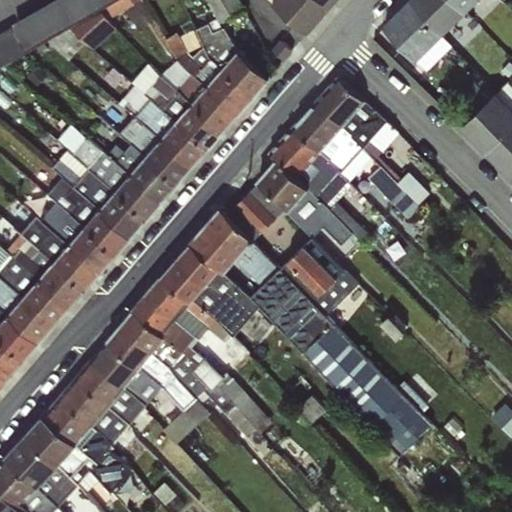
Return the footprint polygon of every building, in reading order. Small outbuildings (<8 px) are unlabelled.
[(307,33),(329,7),(320,0),(272,0),(271,2),(307,33)] [(444,32),(410,0),(386,25),(416,59),(444,32)] [(410,0),(444,32),(466,10),(455,0),(410,0)] [(476,0),(455,0),(466,10),(476,0)] [(204,47),(254,95),(270,77),(214,30),(200,37),(204,47)] [(254,95),(204,47),(192,56),(185,49),(177,59),(191,73),(240,111),(254,95)] [(224,130),(178,90),(149,62),(133,82),(208,147),(224,130)] [(240,111),(191,73),(178,90),(224,130),(240,111)] [(338,75),(315,101),(371,155),(388,172),(393,168),(380,155),(400,130),(338,75)] [(208,147),(133,82),(123,95),(129,100),(124,106),(134,117),(192,166),(208,147)] [(511,128),(511,113),(496,97),(463,129),(486,153),(511,128)] [(315,101),(292,126),(348,178),(371,155),(315,101)] [(192,166),(134,117),(119,133),(131,144),(178,182),(192,166)] [(162,200),(108,150),(70,123),(57,137),(68,146),(148,216),(162,200)] [(270,153),(277,159),(339,217),(345,211),(336,200),(352,183),(348,178),(292,126),(270,153)] [(511,174),(511,128),(486,153),(510,177),(511,174)] [(178,182),(131,144),(124,149),(115,143),(108,150),(162,200),(178,182)] [(148,216),(68,146),(52,166),(60,176),(131,236),(148,216)] [(363,243),(339,217),(277,159),(257,179),(286,208),(315,234),(323,226),(342,242),(349,238),(357,246),(363,243)] [(131,236),(60,176),(54,185),(68,198),(62,205),(116,253),(131,236)] [(116,253),(62,205),(55,214),(42,206),(36,214),(101,269),(116,253)] [(221,206),(192,240),(225,270),(253,238),(221,206)] [(101,269),(36,214),(27,224),(22,218),(13,226),(23,235),(85,287),(101,269)] [(85,287),(23,235),(16,241),(21,248),(14,255),(70,305),(85,287)] [(357,282),(314,236),(282,267),(327,313),(357,282)] [(192,240),(163,274),(237,336),(262,304),(225,270),(192,240)] [(70,305),(14,255),(0,270),(0,274),(56,320),(70,305)] [(56,320),(0,274),(0,306),(40,339),(56,320)] [(163,274),(134,308),(201,371),(237,336),(163,274)] [(40,339),(0,306),(0,336),(23,359),(40,339)] [(176,395),(201,371),(134,308),(121,323),(108,338),(176,395)] [(23,359),(0,336),(0,371),(7,377),(23,359)] [(165,406),(176,395),(108,338),(92,357),(148,404),(154,398),(165,406)] [(132,423),(148,404),(92,357),(76,376),(132,423)] [(116,441),(132,423),(76,376),(61,394),(116,441)] [(61,394),(43,413),(86,453),(125,474),(131,467),(109,449),(116,441),(61,394)] [(130,480),(125,474),(86,453),(43,413),(23,436),(78,484),(87,491),(100,480),(114,497),(122,492),(121,487),(130,480)] [(23,436),(5,455),(58,505),(78,484),(23,436)] [(5,455),(0,460),(0,481),(28,511),(62,511),(64,510),(58,505),(5,455)] [(28,511),(0,481),(0,511),(28,511)]
